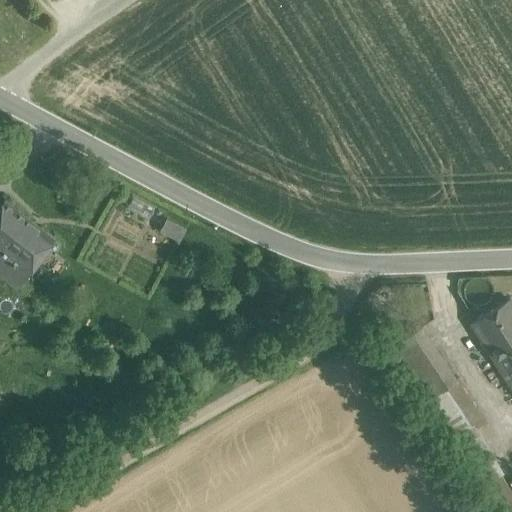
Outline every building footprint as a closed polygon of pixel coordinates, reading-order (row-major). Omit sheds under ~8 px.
[(54,239),(4,201),(0,206),(0,275),(17,288),(54,239)] [(175,241),(179,243),(186,231),(166,220),(160,232),(175,241)] [(511,300),(511,298),(471,322),(503,372),(511,366),(511,300)] [(456,381),(420,327),(394,344),(429,398),(430,399),(456,381)] [(511,366),(503,372),(511,387),(511,366)] [(456,381),(430,399),(443,419),(470,401),(456,381)] [(430,399),(429,398),(421,404),(447,442),(470,427),(482,418),(470,401),(443,419),(430,399)] [(511,511),(511,491),(470,427),(447,442),(445,443),(489,511),(511,511)]
